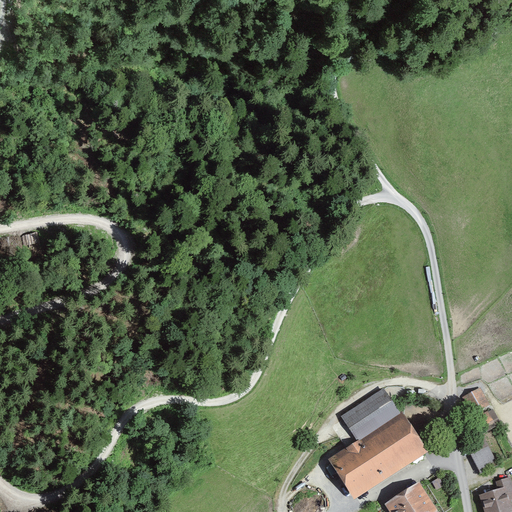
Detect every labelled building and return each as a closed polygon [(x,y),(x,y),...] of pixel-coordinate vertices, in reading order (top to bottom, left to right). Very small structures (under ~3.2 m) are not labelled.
[(460,400),(470,416),(488,406),(475,383),(460,391),(460,400)] [(421,450),(402,421),(362,446),(354,434),(394,408),(383,391),(343,417),(344,419),(331,427),(348,455),(335,464),(353,493),(421,450)] [(479,421),(484,430),(495,423),(490,415),(479,421)] [(474,455),(482,472),(497,465),(485,440),(472,446),(476,454),(474,455)] [(483,496),(488,511),(511,511),(511,509),(508,497),(511,495),(511,484),(510,478),(497,482),(500,491),(483,496)] [(389,506),(393,511),(431,511),(432,511),(417,489),(408,494),(406,491),(396,498),(398,501),(389,506)]
